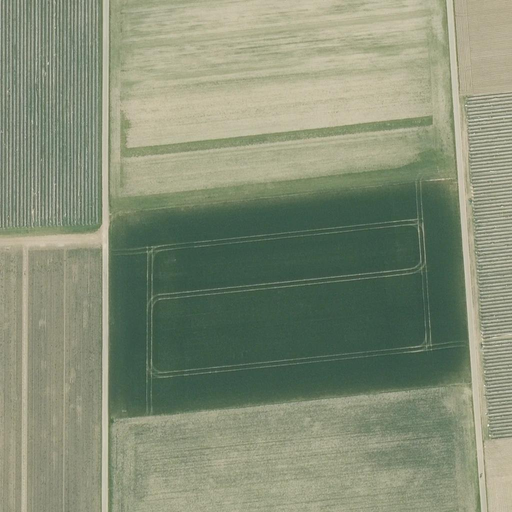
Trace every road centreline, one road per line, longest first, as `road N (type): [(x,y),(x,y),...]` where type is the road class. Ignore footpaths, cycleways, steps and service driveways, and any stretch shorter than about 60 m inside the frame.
road 1 (track): [(447,0),(483,511)]
road 2 (track): [(105,0),(104,511)]
